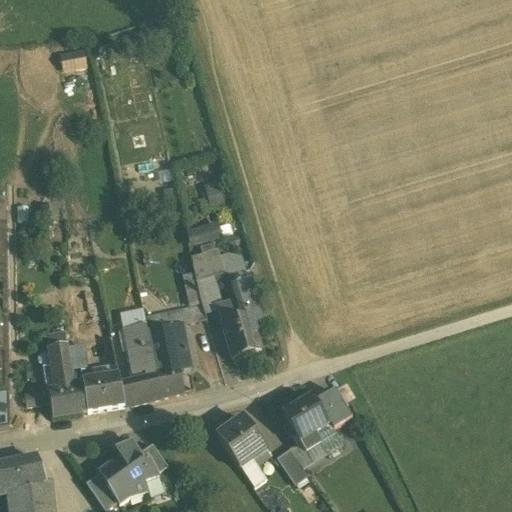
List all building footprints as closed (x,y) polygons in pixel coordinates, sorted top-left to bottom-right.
[(185,237),(190,252),(222,242),(217,227),(185,237)] [(216,253),(191,261),(194,276),(196,285),(214,280),(223,277),(216,253)] [(245,274),(230,279),(233,290),(248,285),(245,274)] [(190,310),(201,307),(196,285),(194,276),(182,279),(190,310)] [(214,280),(196,285),(201,307),(204,317),(217,313),(222,311),(214,280)] [(242,322),(234,325),(229,309),(222,311),(217,313),(232,362),(260,354),(253,329),(261,327),(248,285),(233,290),(242,322)] [(190,312),(146,321),(149,334),(182,327),(182,328),(206,323),(204,317),(201,307),(190,310),(190,312)] [(149,334),(147,335),(162,401),(184,395),(178,373),(191,370),(182,328),(182,327),(149,334)] [(146,328),(123,332),(133,382),(125,384),(131,408),(162,401),(147,335),(146,328)] [(61,349),(49,351),(54,386),(55,391),(72,384),(66,348),(61,349)] [(118,377),(82,383),(82,388),(77,389),(82,416),(124,409),(118,377)] [(55,391),(48,394),(50,407),(52,420),(82,416),(77,389),(73,390),(72,384),(55,391)] [(54,386),(47,387),(48,394),(55,391),(54,386)] [(0,429),(9,429),(9,392),(0,393),(0,429)] [(29,411),(50,407),(48,394),(26,398),(29,411)] [(334,395),(313,407),(327,431),(330,435),(333,433),(351,423),(334,395)] [(310,401),(282,418),(289,430),(294,438),(300,447),(315,438),(327,431),(313,407),(310,401)] [(243,421),(217,440),(239,472),(253,462),(266,453),(243,421)] [(289,430),(284,433),(289,441),(294,438),(289,430)] [(330,435),(327,431),(315,438),(320,447),(327,459),(343,449),(333,433),(330,435)] [(315,438),(300,447),(305,456),(320,447),(315,438)] [(131,444),(115,455),(118,460),(98,474),(100,477),(109,490),(107,492),(117,506),(119,509),(129,502),(148,495),(144,486),(159,480),(156,477),(147,463),(145,465),(139,456),(131,444)] [(167,470),(152,448),(139,456),(145,465),(147,463),(156,477),(167,470)] [(289,454),(276,463),(294,489),(307,480),(289,454)] [(37,460),(0,467),(0,495),(10,494),(30,490),(46,486),(37,460)] [(253,462),(239,472),(255,494),(268,484),(253,462)] [(109,490),(100,477),(85,487),(102,511),(108,511),(117,506),(107,492),(109,490)] [(54,511),(52,485),(46,486),(30,490),(32,511),(54,511)] [(32,511),(30,490),(10,494),(13,511),(32,511)]
